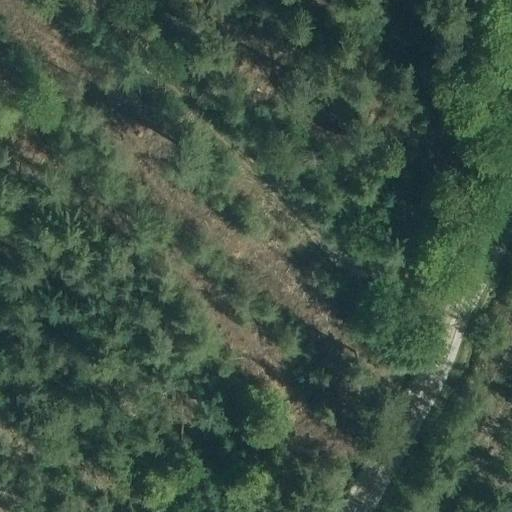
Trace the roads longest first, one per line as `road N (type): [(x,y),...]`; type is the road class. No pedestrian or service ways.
road 1 (track): [(488,272),(357,278),(85,0)]
road 2 (track): [(357,511),(511,203)]
